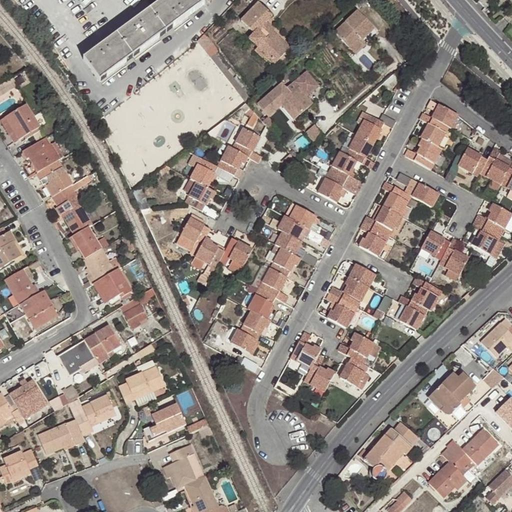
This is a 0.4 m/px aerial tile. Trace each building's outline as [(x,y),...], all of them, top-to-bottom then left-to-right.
[(200,0),(163,0),(154,7),(170,29),(181,21),(203,5),(200,0)] [(260,47),(261,48),(270,38),(269,37),(270,36),(265,32),(267,29),(264,26),(273,17),(258,4),(240,24),(253,36),(248,41),(257,49),(260,47)] [(170,29),(154,7),(121,32),(137,54),(153,42),(170,29)] [(374,31),(358,12),(335,33),(350,50),(360,40),(361,42),(362,41),(374,31)] [(270,38),(274,35),(267,29),(265,32),(270,36),(269,37),(270,38)] [(137,54),(121,32),(83,57),(100,82),(119,68),(137,54)] [(216,52),(202,34),(196,40),(196,41),(210,58),(216,52)] [(290,50),(274,35),(270,38),(286,53),(290,50)] [(270,38),(261,48),(269,56),(266,58),(274,66),(286,53),(270,38)] [(365,44),(362,41),(361,42),(360,40),(350,50),(353,54),(365,44)] [(281,85),(257,106),(266,118),(280,106),(293,121),(311,106),(306,100),(318,90),(305,75),(287,92),(281,85)] [(256,105),(257,106),(281,85),(280,84),(256,105)] [(436,114),(439,108),(430,102),(426,109),(436,114)] [(9,133),(32,117),(25,107),(2,121),(9,133)] [(436,114),(433,120),(448,129),(450,130),(457,117),(439,108),(436,114)] [(428,127),(420,141),(422,142),(436,150),(448,129),(433,120),(423,115),(419,122),(428,127)] [(39,129),(32,117),(9,133),(15,143),(24,138),(39,129)] [(367,118),(357,138),(373,147),(384,127),(391,131),(395,124),(381,117),(378,123),(367,118)] [(303,133),(314,145),(323,137),(313,125),(303,133)] [(40,132),(39,129),(24,138),(26,141),(40,132)] [(244,132),(233,152),(247,160),(257,165),(260,159),(252,155),(260,141),(244,132)] [(356,165),(369,172),(373,165),(366,161),(373,147),(357,138),(345,159),(356,165)] [(38,174),(59,162),(61,160),(52,145),(50,146),(46,139),(22,154),(27,161),(29,160),(38,174)] [(436,150),(422,142),(418,150),(420,151),(416,158),(408,153),(406,157),(429,170),(439,152),(436,150)] [(233,152),(229,149),(218,170),(234,179),(241,166),(243,167),(247,160),(233,152)] [(487,162),(480,175),(500,187),(509,170),(495,162),(500,153),(494,150),(487,162)] [(487,162),(467,151),(457,168),(478,179),(480,175),(487,162)] [(339,156),(328,176),(358,192),(362,186),(349,179),(356,165),(345,159),(339,156)] [(71,187),(73,186),(59,162),(38,174),(36,175),(43,188),(45,186),(52,198),(71,187)] [(203,162),(191,182),(197,185),(206,191),(218,170),(203,162)] [(511,164),(509,170),(500,187),(511,193),(511,164)] [(398,174),(394,182),(408,190),(404,196),(411,200),(431,211),(439,197),(398,174)] [(358,192),(328,176),(317,196),(336,206),(340,198),(343,199),(346,193),(355,198),(358,192)] [(183,196),(189,199),(197,185),(191,182),(183,196)] [(206,191),(197,185),(189,199),(186,205),(202,214),(209,201),(212,203),(216,196),(206,191)] [(391,196),(383,210),(400,219),(406,209),(411,200),(404,196),(385,185),(382,191),(391,196)] [(88,229),(91,227),(74,199),(77,198),(71,187),(52,198),(51,199),(58,210),(55,212),(58,219),(61,217),(74,238),(88,229)] [(478,218),(475,223),(501,237),(511,217),(493,207),(489,214),(491,216),(487,223),(478,218)] [(297,209),(290,222),(304,230),(308,232),(316,219),(297,209)] [(410,212),(406,209),(400,219),(394,230),(398,232),(410,212)] [(366,220),(363,225),(389,239),(394,230),(400,219),(383,210),(375,225),(366,220)] [(206,241),(210,232),(197,225),(199,221),(191,217),(180,238),(190,243),(195,246),(190,256),(196,259),(206,241)] [(285,220),(278,233),(282,235),(297,243),(304,230),(290,222),(285,220)] [(471,248),(489,258),(497,244),(501,237),(475,223),(472,229),(481,234),(477,242),(474,241),(471,248)] [(363,225),(360,231),(369,236),(365,243),(362,242),(359,248),(378,259),(389,239),(363,225)] [(0,269),(20,257),(8,235),(7,236),(2,228),(0,229),(0,269)] [(79,253),(84,262),(101,251),(97,244),(88,229),(74,238),(71,240),(79,253)] [(311,234),(307,241),(319,247),(323,240),(328,243),(332,236),(318,229),(315,235),(311,234)] [(282,235),(275,248),(281,251),(295,258),(302,245),(297,243),(282,235)] [(441,262),(450,247),(429,235),(420,251),(441,262)] [(190,243),(180,238),(178,242),(188,247),(190,243)] [(71,240),(68,241),(76,255),(79,253),(71,240)] [(101,251),(108,247),(104,240),(97,244),(101,251)] [(214,245),(206,241),(196,259),(195,260),(216,271),(223,258),(225,255),(212,248),(214,245)] [(232,242),(225,255),(223,258),(230,261),(243,269),(252,253),(232,242)] [(441,262),(438,267),(459,278),(468,262),(453,254),(459,245),(452,242),(450,247),(441,262)] [(497,244),(489,258),(495,261),(503,246),(497,244)] [(86,279),(92,288),(97,284),(115,274),(101,251),(84,262),(82,263),(90,276),(86,279)] [(295,258),(281,251),(271,271),(286,280),(293,267),(297,269),(301,262),(295,258)] [(304,255),(301,262),(314,269),(317,263),(304,255)] [(243,269),(230,261),(225,269),(239,277),(243,269)] [(356,266),(349,280),(368,290),(375,277),(356,266)] [(22,270),(4,280),(19,306),(20,305),(40,293),(35,284),(32,286),(22,270)] [(132,294),(119,271),(115,274),(97,284),(109,304),(118,298),(120,301),(132,294)] [(286,280),(271,271),(259,292),(284,306),(287,300),(278,295),(286,280)] [(335,291),(332,297),(356,310),(368,290),(349,280),(345,287),(347,288),(343,295),(335,291)] [(442,294),(415,280),(412,286),(421,291),(417,298),(415,297),(411,304),(426,313),(430,315),(442,294)] [(40,293),(20,305),(28,318),(51,304),(43,291),(40,293)] [(259,292),(248,312),(251,314),(267,323),(271,316),(268,314),(275,301),(259,292)] [(356,310),(332,297),(329,303),(337,307),(333,314),(331,313),(327,320),(346,330),(356,310)] [(384,315),(391,302),(385,299),(378,312),(384,315)] [(136,300),(119,310),(130,329),(147,320),(136,300)] [(416,333),(426,313),(411,304),(404,300),(400,307),(407,311),(399,324),(416,333)] [(58,316),(51,304),(28,318),(35,330),(36,329),(55,318),(58,316)] [(252,314),(241,334),(257,343),(264,330),(267,332),(271,325),(267,323),(252,314)] [(55,318),(36,329),(38,333),(57,321),(55,318)] [(511,337),(511,328),(504,320),(499,324),(511,337)] [(511,337),(499,324),(480,342),(494,358),(507,346),(511,351),(511,337)] [(109,327),(84,342),(95,359),(109,351),(110,353),(121,346),(109,327)] [(257,343),(241,334),(238,333),(231,346),(250,356),(257,343)] [(304,335),(290,360),(310,370),(317,357),(320,352),(314,349),(312,351),(305,347),(310,339),(304,335)] [(349,352),(341,347),(338,353),(352,360),(363,366),(368,356),(374,346),(356,335),(351,343),(353,345),(349,352)] [(80,368),(95,359),(84,342),(57,358),(69,378),(81,370),(80,368)] [(139,361),(154,353),(151,346),(135,356),(139,361)] [(381,349),(374,346),(368,356),(375,359),(381,349)] [(109,351),(95,359),(98,366),(113,357),(110,353),(109,351)] [(324,361),(317,357),(310,370),(303,384),(324,394),(334,376),(327,372),(326,374),(319,370),(324,361)] [(80,368),(81,370),(84,374),(98,366),(95,359),(80,368)] [(244,362),(241,367),(254,375),(258,368),(245,360),(244,362)] [(363,366),(352,360),(340,380),(356,389),(364,376),(367,369),(363,366)] [(125,380),(127,384),(134,401),(164,388),(156,367),(125,380)] [(495,371),(492,369),(482,379),(492,389),(495,386),(499,381),(503,378),(495,371)] [(452,374),(451,375),(431,396),(443,408),(440,411),(443,414),(445,416),(448,416),(450,416),(460,406),(458,404),(474,387),(462,375),(457,379),(452,374)] [(364,376),(356,389),(361,392),(369,379),(364,376)] [(509,383),(503,378),(499,381),(506,387),(509,383)] [(19,384),(22,389),(28,385),(25,380),(19,384)] [(22,389),(10,396),(22,417),(46,403),(33,382),(28,385),(22,389)] [(124,385),(131,402),(134,401),(127,384),(124,385)] [(118,387),(126,404),(131,402),(124,385),(118,387)] [(59,397),(63,407),(68,404),(76,399),(70,388),(63,392),(65,394),(59,397)] [(75,420),(83,437),(93,433),(91,428),(116,417),(113,408),(110,403),(115,400),(112,393),(107,395),(108,397),(83,407),(85,414),(74,419),(75,420)] [(18,424),(24,420),(22,417),(10,396),(4,399),(1,395),(0,395),(0,419),(3,418),(12,412),(14,416),(18,424)] [(431,396),(427,399),(440,411),(443,408),(431,396)] [(511,430),(511,401),(510,400),(496,414),(511,430)] [(144,434),(148,445),(154,442),(153,439),(166,433),(166,436),(185,428),(175,406),(152,418),(156,428),(144,434)] [(5,421),(14,416),(12,412),(3,418),(5,421)] [(75,447),(85,443),(83,437),(75,420),(38,436),(46,456),(64,448),(62,445),(72,441),(75,447)] [(417,438),(400,424),(393,431),(391,429),(363,462),(373,469),(372,475),(372,478),(375,481),(379,482),(382,481),(384,479),(386,476),(385,474),(403,454),(405,456),(412,447),(410,445),(417,438)] [(454,443),(448,448),(461,462),(467,456),(474,464),(476,466),(486,456),(498,445),(483,430),(462,450),(454,443)] [(65,452),(75,447),(72,441),(62,445),(64,448),(65,452)] [(190,447),(173,455),(177,464),(173,466),(167,468),(172,479),(177,491),(184,488),(196,482),(186,460),(194,457),(190,447)] [(461,462),(448,448),(442,455),(449,462),(428,482),(443,498),(453,488),(464,477),(462,475),(455,468),(461,462)] [(29,470),(39,466),(31,450),(22,454),(21,452),(3,460),(6,465),(0,468),(0,471),(6,485),(9,483),(8,480),(20,475),(21,478),(31,474),(29,470)] [(169,457),(173,466),(177,464),(173,455),(169,457)] [(461,462),(469,469),(474,464),(467,456),(461,462)] [(489,460),(486,456),(476,466),(480,469),(489,460)] [(186,460),(196,482),(204,479),(194,457),(186,460)] [(462,475),(469,469),(461,462),(455,468),(462,475)] [(163,470),(167,481),(172,479),(167,468),(163,470)] [(511,484),(511,480),(503,471),(486,488),(491,493),(484,500),(490,506),(511,484)] [(9,483),(21,478),(20,475),(8,480),(9,483)] [(464,477),(453,488),(457,491),(467,481),(464,477)] [(218,511),(204,479),(196,482),(184,488),(193,507),(194,511),(218,511)] [(406,493),(387,511),(388,511),(399,511),(412,499),(406,493)]
